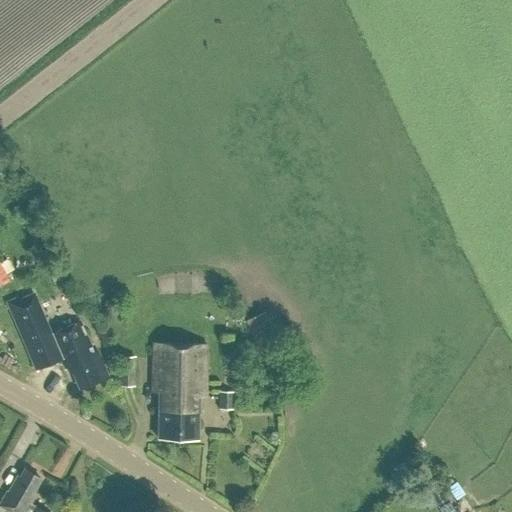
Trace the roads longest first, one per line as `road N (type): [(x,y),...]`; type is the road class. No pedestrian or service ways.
road 1 (tertiary): [(205,511),(0,385)]
road 2 (tertiary): [(0,120),(150,0)]
